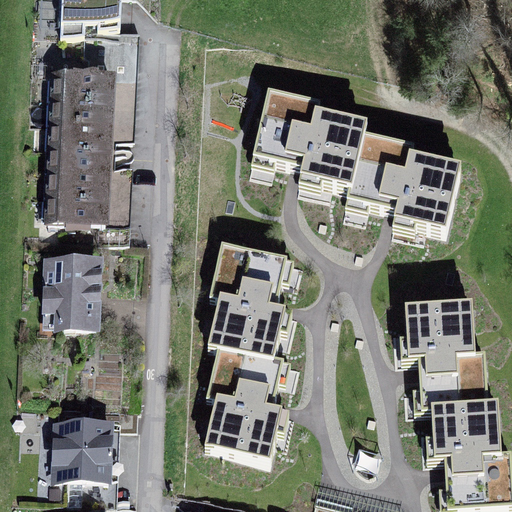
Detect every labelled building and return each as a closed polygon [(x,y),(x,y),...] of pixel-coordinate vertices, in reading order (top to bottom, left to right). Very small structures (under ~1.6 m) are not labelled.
[(40,0),(39,41),(61,42),(61,0),(40,0)] [(69,0),(68,45),(140,47),(141,0),(69,0)] [(60,74),(51,230),(121,234),(131,78),(60,74)] [(301,188),(350,199),(352,200),(365,145),(367,135),(318,124),(321,113),(268,102),(253,167),(303,178),(301,188)] [(414,156),(365,145),(352,200),(350,199),(347,209),(397,220),(394,231),(446,242),(461,177),(412,166),(414,156)] [(208,355),(218,357),(274,370),(274,367),(286,319),(276,316),(287,267),(222,251),(210,304),(220,306),(208,355)] [(116,258),(53,256),(50,334),(114,337),(116,258)] [(422,421),(432,420),(432,418),(488,414),(485,364),(475,364),(472,314),(405,318),(408,371),(419,370),(422,421)] [(284,370),(274,367),(274,370),(218,357),(207,407),(216,409),(205,458),(270,474),(283,422),(273,419),(284,370)] [(499,413),(488,414),(432,418),(432,420),(435,470),(445,470),(447,511),(511,511),(511,467),(511,463),(502,464),(499,413)] [(89,431),(43,430),(42,491),(88,492),(89,431)]
